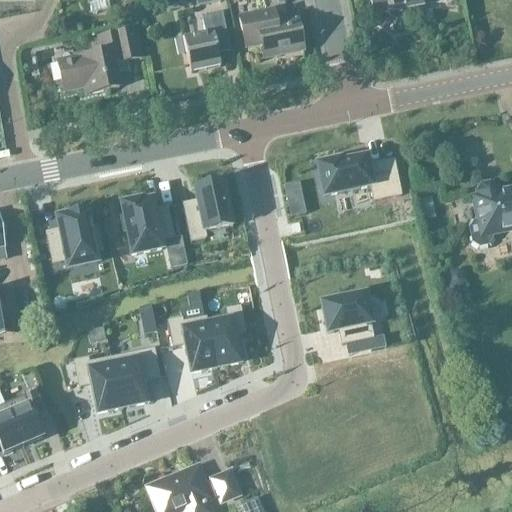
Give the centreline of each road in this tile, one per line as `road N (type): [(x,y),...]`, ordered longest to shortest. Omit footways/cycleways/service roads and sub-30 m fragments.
road 1 (residential): [(0,511),(287,390),(294,378),(248,130)]
road 2 (tertiary): [(27,173),(248,130)]
road 3 (residential): [(27,173),(2,48),(48,0)]
road 4 (tertiary): [(352,108),(511,76)]
